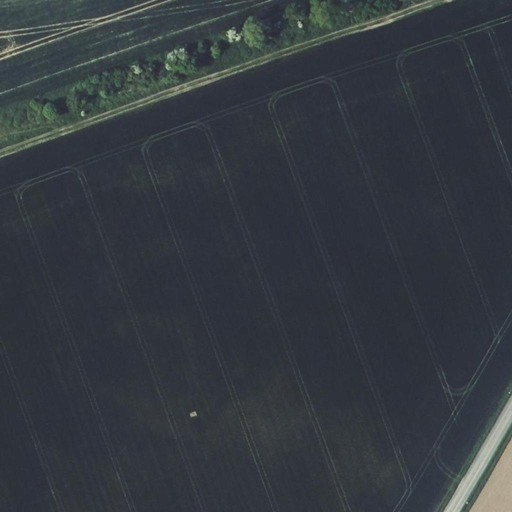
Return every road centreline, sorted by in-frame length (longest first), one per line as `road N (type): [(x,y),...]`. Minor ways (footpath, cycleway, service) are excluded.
road 1 (track): [(449,0),(0,153)]
road 2 (tertiary): [(511,408),(451,511)]
